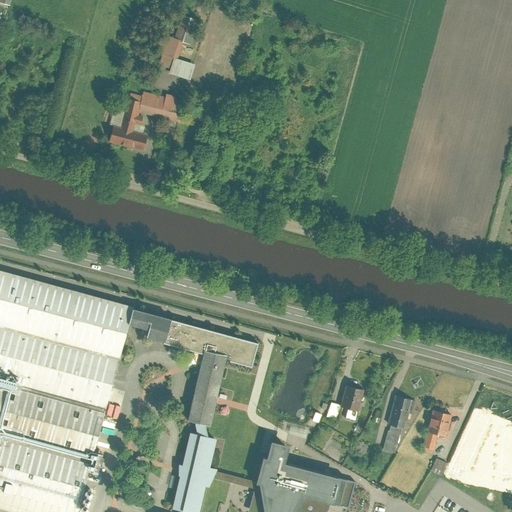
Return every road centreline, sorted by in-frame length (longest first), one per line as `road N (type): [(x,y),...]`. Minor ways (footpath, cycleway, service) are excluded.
road 1 (primary): [(0,235),(511,372)]
road 2 (unclassified): [(0,148),(511,282)]
road 3 (unknown): [(268,347),(229,474),(245,511)]
